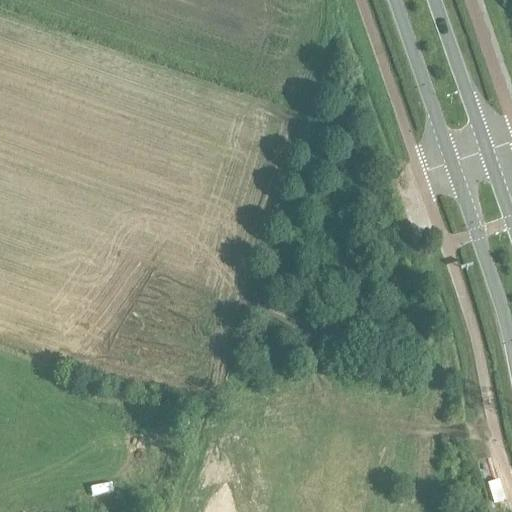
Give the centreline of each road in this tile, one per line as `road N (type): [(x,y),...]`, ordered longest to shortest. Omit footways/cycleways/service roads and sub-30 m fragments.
road 1 (tertiary): [(453,163),(511,352)]
road 2 (tertiary): [(397,0),(453,163)]
road 3 (tertiary): [(489,150),(436,0)]
